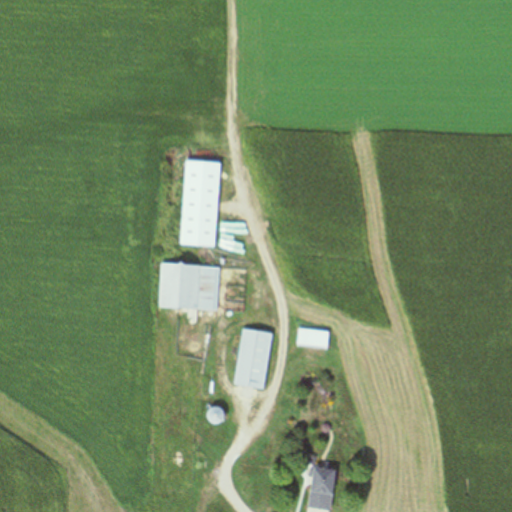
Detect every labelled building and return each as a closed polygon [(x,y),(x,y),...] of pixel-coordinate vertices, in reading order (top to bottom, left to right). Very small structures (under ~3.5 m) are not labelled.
[(220,164),(185,162),(180,246),(214,248),(220,164)] [(159,309),(217,312),(219,268),(161,265),(159,309)] [(235,386),(264,390),(271,334),(242,330),(235,386)] [(328,332),(298,330),(297,347),(327,350),(328,332)] [(310,511),(333,511),(334,470),(311,469),(310,511)]
